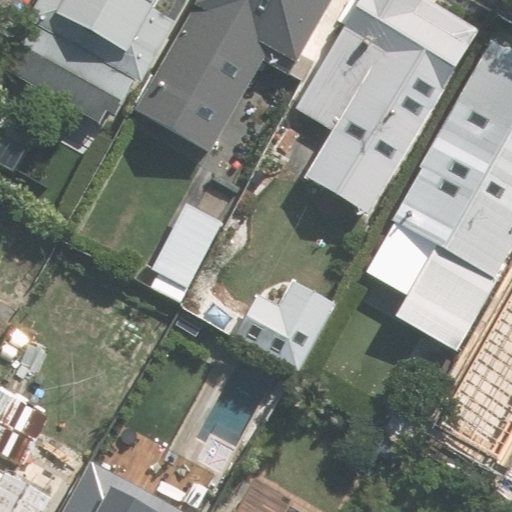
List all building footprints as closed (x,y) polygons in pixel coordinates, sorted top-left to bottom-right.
[(132,92),(183,0),(36,0),(20,30),(26,33),(8,65),(112,123),(129,91),(132,92)] [(331,0),(198,0),(153,81),(220,119),(265,40),(298,60),(331,0)] [(404,0),(350,0),(286,113),(322,133),(293,187),(361,225),(467,35),(404,0)] [(511,66),(477,47),(381,221),(426,246),(386,318),(448,353),(511,236),(511,66)] [(173,222),(139,283),(168,300),(203,239),(173,222)] [(255,296),(231,339),(287,370),(326,302),(289,281),(274,307),(255,296)] [(511,291),(490,333),(511,344),(511,291)] [(156,344),(211,375),(228,344),(173,314),(156,344)] [(44,418),(0,391),(0,454),(17,465),(44,418)] [(511,451),(488,439),(467,474),(511,500),(511,451)] [(1,481),(0,480),(0,511),(42,511),(49,500),(5,474),(1,481)]
